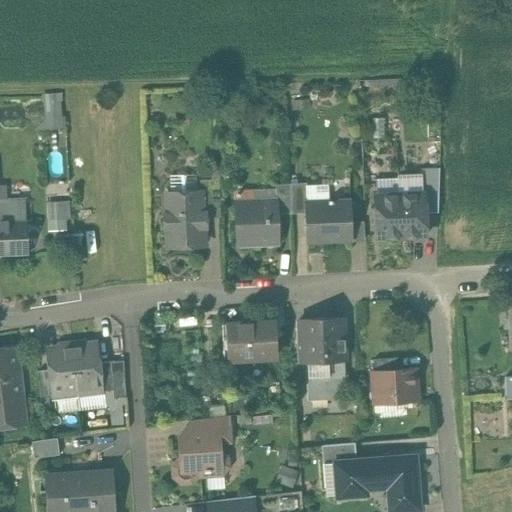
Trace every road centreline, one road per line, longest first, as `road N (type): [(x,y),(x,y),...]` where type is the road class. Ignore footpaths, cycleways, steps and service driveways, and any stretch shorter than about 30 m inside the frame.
road 1 (residential): [(128,296),(440,279)]
road 2 (residential): [(457,511),(440,279)]
road 3 (residential): [(128,296),(143,511)]
road 4 (residential): [(0,315),(128,296)]
